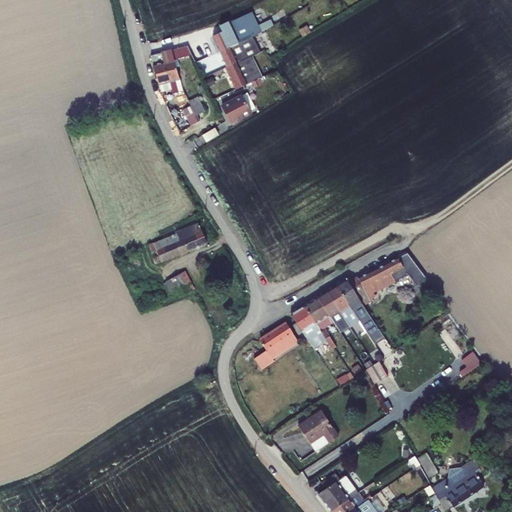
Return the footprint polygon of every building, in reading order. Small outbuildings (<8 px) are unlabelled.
[(213,37),(220,52),(251,37),(262,32),(261,29),(259,30),(254,18),(238,26),(231,29),(230,29),(213,37)] [(310,32),(306,26),(300,30),(304,36),(310,32)] [(251,37),(220,52),(227,67),(249,57),(259,52),(251,37)] [(172,90),(173,94),(183,91),(174,60),(192,56),(187,46),(172,50),(161,53),(170,83),(172,90)] [(259,52),(249,57),(227,67),(236,84),(257,74),(267,70),(259,52)] [(151,56),(159,86),(170,83),(161,53),(151,56)] [(159,86),(161,93),(172,90),(170,83),(159,86)] [(225,110),(233,125),(257,111),(248,96),(225,110)] [(198,97),(189,102),(191,107),(196,116),(205,111),(198,97)] [(191,126),(199,122),(196,116),(191,107),(183,110),(191,126)] [(204,135),(208,142),(220,134),(216,128),(204,135)] [(151,252),(179,241),(177,235),(200,226),(199,224),(176,234),(149,246),(151,252)] [(200,226),(177,235),(179,241),(151,252),(156,264),(207,243),(200,226)] [(358,279),(349,284),(355,293),(363,305),(370,301),(369,299),(376,295),(375,292),(403,278),(400,270),(403,268),(398,258),(358,278),(358,279)] [(185,272),(172,279),(174,284),(188,277),(185,272)] [(195,290),(190,281),(188,277),(174,284),(181,297),(195,290)] [(155,278),(140,286),(146,299),(162,291),(155,278)] [(370,316),(364,306),(363,305),(355,293),(349,284),(347,280),(337,286),(354,313),(356,316),(359,321),(361,323),(370,316)] [(141,313),(150,308),(146,299),(140,286),(130,290),(141,313)] [(328,292),(347,322),(350,327),(359,321),(356,316),(354,313),(337,286),(328,292)] [(150,308),(167,301),(162,291),(146,299),(150,308)] [(328,292),(318,298),(335,325),(338,328),(347,322),(328,292)] [(318,298),(304,306),(323,333),(326,331),(335,325),(318,298)] [(304,306),(291,315),(315,350),(318,348),(312,340),(322,334),(328,344),(331,342),(333,341),(330,336),(326,331),(323,333),(304,306)] [(376,319),(366,323),(374,342),(384,338),(376,319)] [(267,351),(254,359),(261,370),(275,361),(273,359),(298,342),(287,323),(260,340),(267,351)] [(393,352),(388,340),(379,344),(384,356),(393,352)] [(477,350),(463,358),(468,366),(462,370),(464,375),(485,364),(477,350)] [(388,377),(379,362),(366,369),(375,384),(388,377)] [(321,411),(298,426),(310,444),(313,442),(317,449),(328,441),(330,443),(339,437),(321,411)] [(437,473),(427,454),(418,459),(429,478),(437,473)] [(445,511),(484,486),(477,475),(484,470),(476,458),(461,468),(449,469),(448,479),(432,489),(433,491),(438,501),(445,511)] [(332,511),(363,490),(376,481),(374,479),(372,480),(371,479),(348,496),(337,482),(340,480),(336,474),(322,484),(326,489),(318,495),(330,511),(332,511)] [(362,495),(365,493),(363,490),(332,511),(350,511),(366,501),(362,495)] [(369,511),(375,508),(369,499),(366,501),(350,511),(369,511)]
